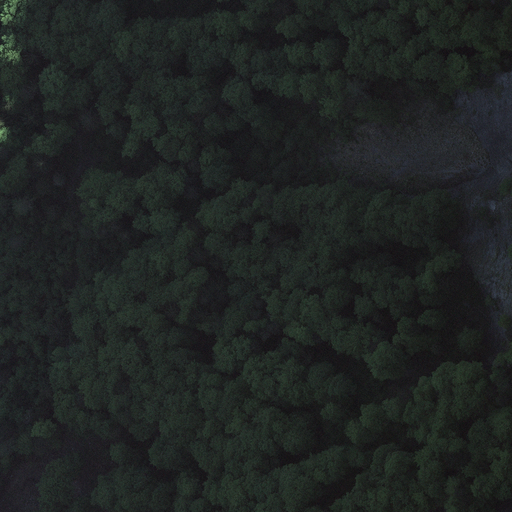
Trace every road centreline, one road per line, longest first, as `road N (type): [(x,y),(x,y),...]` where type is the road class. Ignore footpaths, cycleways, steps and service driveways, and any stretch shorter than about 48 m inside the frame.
road 1 (track): [(95,0),(106,59),(87,128),(59,378),(76,511)]
road 2 (track): [(0,114),(52,47),(68,0)]
